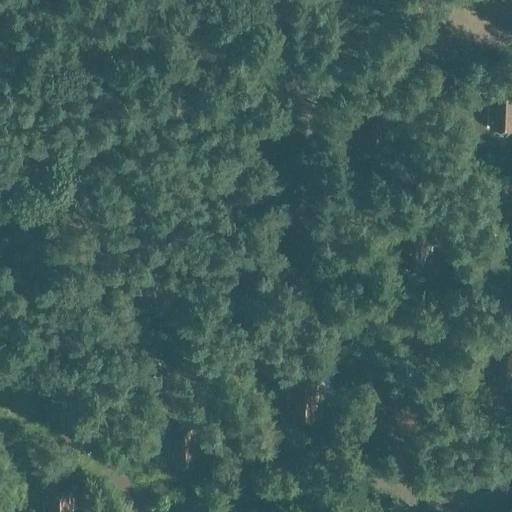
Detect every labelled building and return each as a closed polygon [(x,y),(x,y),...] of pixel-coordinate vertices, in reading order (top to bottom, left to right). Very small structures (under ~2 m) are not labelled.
[(511,93),(490,92),(488,130),(511,130),(511,93)] [(360,152),(387,153),(388,116),(361,115),(360,152)] [(427,267),(429,230),(401,229),(399,265),(427,267)] [(511,386),(511,350),(492,349),(490,386),(511,386)] [(289,382),(290,420),(318,418),(317,382),(289,382)] [(200,463),(199,430),(199,425),(171,426),(173,464),(200,463)] [(46,489),(46,511),(75,511),(74,488),(46,489)]
